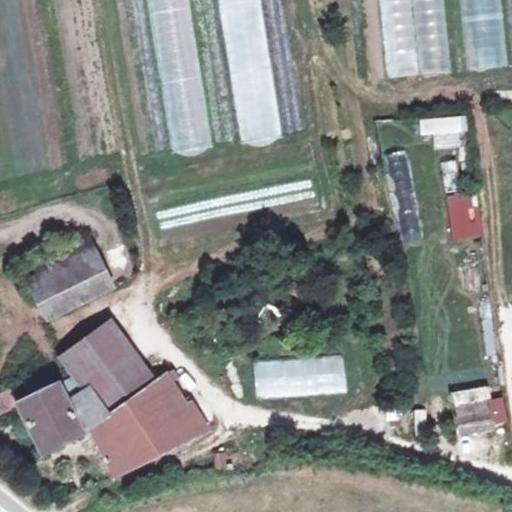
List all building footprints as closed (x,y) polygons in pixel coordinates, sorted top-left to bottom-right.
[(147,0),(171,154),(211,148),(188,0),(147,0)] [(218,0),(241,145),(281,139),(259,0),(218,0)] [(377,0),(384,78),(448,73),(442,0),(377,0)] [(504,68),(498,0),(458,0),(464,71),(504,68)] [(89,236),(20,272),(46,324),(117,289),(89,236)] [(159,285),(162,301),(202,293),(199,276),(159,285)] [(64,357),(88,391),(90,390),(108,414),(150,384),(107,324),(64,357)] [(252,361),(254,399),(346,393),(344,355),(252,361)] [(155,392),(172,382),(166,372),(150,384),(108,414),(90,390),(88,391),(69,404),(61,387),(19,408),(43,453),(91,428),(114,475),(205,431),(191,407),(188,408),(170,418),(155,392)] [(188,408),(172,382),(155,392),(170,418),(188,408)] [(0,392),(0,414),(10,409),(2,392),(0,392)] [(490,414),(467,417),(468,430),(492,427),(490,414)] [(468,430),(467,417),(457,418),(459,431),(468,430)]
